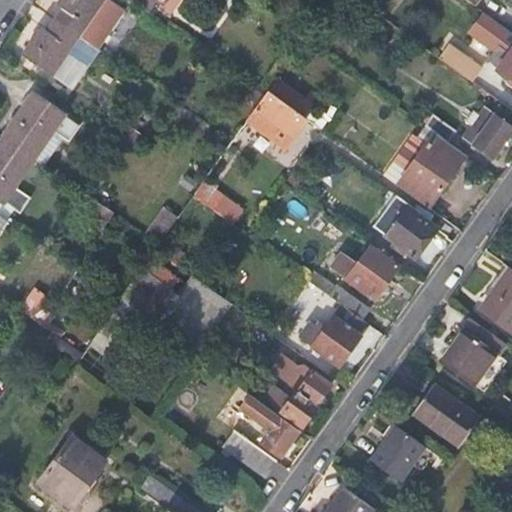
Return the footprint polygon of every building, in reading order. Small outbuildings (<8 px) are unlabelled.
[(78,37),(99,51),(126,12),(108,0),(60,0),(57,5),(63,9),(55,20),(78,37)] [(163,0),(130,0),(147,12),(155,0),(156,0),(161,3),(163,0)] [(511,79),(511,32),(484,12),(469,33),(494,51),(488,59),(499,67),(498,70),(511,79)] [(55,70),(78,37),(55,20),(48,31),(42,26),(21,54),(51,76),(55,70)] [(201,50),(210,56),(226,34),(216,28),(201,50)] [(75,84),(99,51),(78,37),(55,70),(75,84)] [(440,59),(470,80),(480,66),(450,45),(440,59)] [(182,79),(189,85),(197,74),(189,69),(182,79)] [(268,90),(302,114),(308,105),(274,81),(268,90)] [(268,90),(237,133),(246,139),(254,129),(284,150),(307,118),(302,114),(268,90)] [(32,92),(2,136),(35,159),(55,131),(64,137),(70,141),(80,126),(32,92)] [(488,121),(480,115),(464,138),(491,158),(511,128),(511,126),(494,113),(488,121)] [(425,126),(447,142),(456,131),(433,115),(425,126)] [(447,142),(425,126),(417,137),(426,144),(407,171),(397,184),(428,207),(466,156),(447,142)] [(55,131),(35,159),(45,166),(64,137),(55,131)] [(407,171),(426,144),(417,137),(413,134),(393,161),(407,171)] [(35,159),(2,136),(0,139),(0,216),(6,221),(14,209),(20,213),(31,198),(16,187),(35,159)] [(393,161),(384,174),(397,184),(407,171),(393,161)] [(284,179),(294,186),(299,178),(290,171),(284,179)] [(245,205),(211,181),(198,198),(232,223),(245,205)] [(409,206),(409,202),(396,192),(374,223),(416,254),(436,227),(409,206)] [(198,198),(193,195),(176,219),(175,220),(191,231),(209,207),(198,198)] [(79,204),(96,217),(104,207),(86,196),(79,204)] [(163,210),(145,236),(158,245),(175,220),(176,219),(163,210)] [(426,269),(445,237),(437,233),(418,265),(426,269)] [(375,297),(400,263),(372,243),(360,261),(343,251),(333,265),(375,297)] [(155,249),(93,337),(130,364),(160,321),(196,346),(201,340),(205,342),(208,337),(215,328),(221,319),(182,290),(192,276),(155,249)] [(511,330),(511,270),(506,266),(477,306),(511,331),(511,330)] [(307,278),(329,294),(337,283),(315,267),(307,278)] [(329,294),(340,302),(348,292),(337,283),(329,294)] [(33,288),(25,299),(34,305),(42,294),(33,288)] [(340,302),(342,303),(360,317),(368,306),(348,292),(340,302)] [(27,315),(34,305),(25,299),(18,309),(27,315)] [(365,332),(371,325),(360,317),(342,303),(323,329),(310,321),(300,336),(338,364),(360,334),(358,332),(361,329),(365,332)] [(35,305),(27,315),(44,328),(52,317),(35,305)] [(495,355),(503,343),(470,319),(441,360),(483,391),(504,362),(495,355)] [(0,337),(0,353),(8,341),(1,336),(0,337)] [(81,354),(77,360),(113,386),(130,364),(93,337),(81,354)] [(252,367),(258,359),(238,345),(233,353),(252,367)] [(294,386),(316,403),(332,382),(313,368),(308,366),(302,365),(294,375),(299,379),(294,386)] [(302,423),(316,403),(294,386),(291,384),(285,390),(277,385),(267,398),(302,423)] [(478,418),(433,384),(412,412),(458,446),(478,418)] [(279,454),(299,428),(250,392),(241,405),(269,428),(261,441),(279,454)] [(424,446),(393,424),(368,459),(398,481),(424,446)] [(264,475),(275,460),(234,430),(223,445),(264,475)] [(106,460),(73,436),(40,481),(73,506),(106,460)] [(156,481),(138,468),(129,480),(148,494),(156,481)] [(202,511),(157,480),(156,481),(148,494),(169,509),(166,511),(202,511)] [(366,511),(370,507),(343,487),(324,511),(366,511)]
